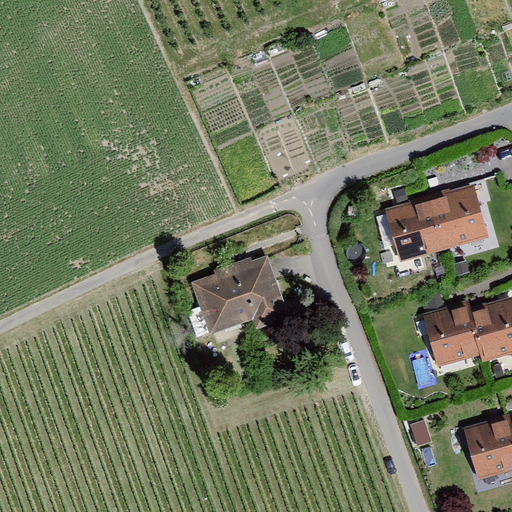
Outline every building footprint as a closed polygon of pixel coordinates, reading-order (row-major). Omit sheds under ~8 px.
[(478,185),(393,205),(405,257),(491,236),(478,185)] [(275,251),(193,277),(203,308),(190,312),(202,349),(244,336),(239,322),(292,305),(275,251)] [(511,299),(476,308),(486,351),(488,357),(511,351),(511,299)] [(474,302),(429,313),(441,362),(486,351),(476,308),(474,302)] [(511,415),(469,426),(481,475),(511,467),(511,415)]
